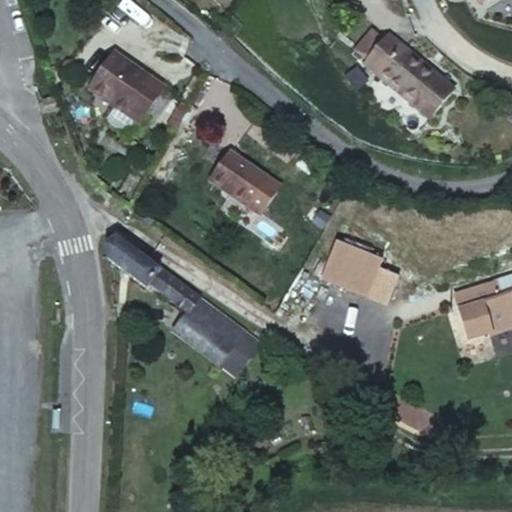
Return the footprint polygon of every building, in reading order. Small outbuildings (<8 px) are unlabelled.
[(355,61),(366,71),(383,51),(371,41),(355,61)] [(363,74),(428,128),(452,100),(434,85),(433,87),(385,48),(383,51),(366,71),(363,74)] [(160,91),(107,58),(89,87),(109,101),(105,107),(138,128),(160,91)] [(40,79),(34,64),(25,69),(32,82),(40,79)] [(188,109),(180,104),(170,122),(179,126),(188,109)] [(268,178),(228,153),(210,182),(262,215),(280,185),(268,178)] [(336,234),(327,274),(376,284),(384,245),(336,234)] [(183,314),(197,292),(122,243),(101,251),(104,262),(183,314)] [(511,329),(511,290),(508,276),(477,286),(492,336),(511,329)] [(197,292),(183,314),(173,330),(224,365),(249,326),(220,307),(197,292)] [(224,365),(246,380),(273,341),(269,340),(249,326),(224,365)] [(287,352),(273,341),(246,380),(261,389),(287,352)]
